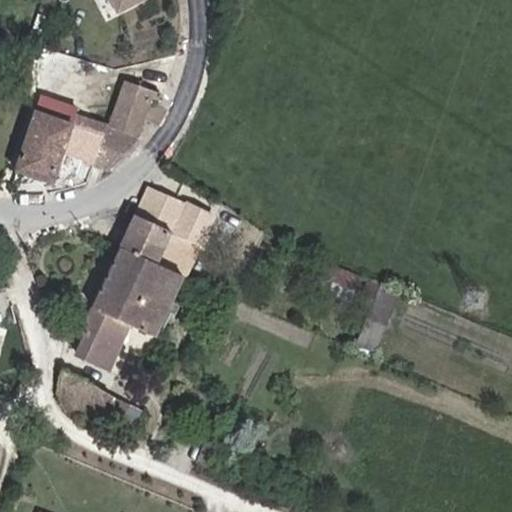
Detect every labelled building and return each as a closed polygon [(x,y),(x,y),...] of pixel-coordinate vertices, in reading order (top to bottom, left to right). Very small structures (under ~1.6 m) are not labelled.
[(141,0),(109,0),(116,13),(141,0)] [(107,170),(137,138),(151,99),(158,100),(160,94),(125,82),(109,128),(72,115),(70,124),(35,112),(13,172),(52,186),(63,155),(107,170)] [(184,278),(185,278),(213,218),(185,204),(183,206),(148,188),(133,220),(119,248),(121,248),(152,263),(184,278)] [(130,325),(123,322),(152,263),(121,248),(92,308),(92,309),(80,333),(86,336),(76,354),(109,371),(130,325)] [(318,279),(353,293),(360,277),(326,262),(318,279)] [(130,325),(155,337),(184,278),(152,263),(123,322),(130,325)] [(355,350),(370,357),(398,293),(382,286),(355,350)] [(69,413),(97,428),(114,397),(63,370),(59,382),(62,405),(69,413)] [(197,458),(212,464),(220,442),(222,442),(224,439),(207,433),(197,458)]
